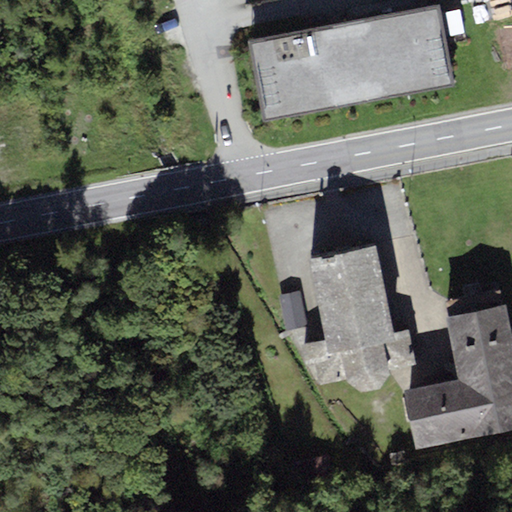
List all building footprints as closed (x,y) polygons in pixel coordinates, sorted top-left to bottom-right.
[(438,6),(251,40),(266,119),(452,85),(438,6)] [(375,246),(310,260),(325,341),(302,344),(305,365),(317,387),(342,382),(345,386),(360,395),(380,391),(390,377),(389,371),(415,365),(408,333),(391,337),(375,246)] [(307,329),(299,292),(279,296),(287,333),(307,329)] [(448,317),(503,306),(500,292),(445,303),(448,317)] [(511,430),(511,340),(505,306),(503,306),(448,317),(444,318),(457,380),(402,392),(415,451),(470,440),(511,430)]
